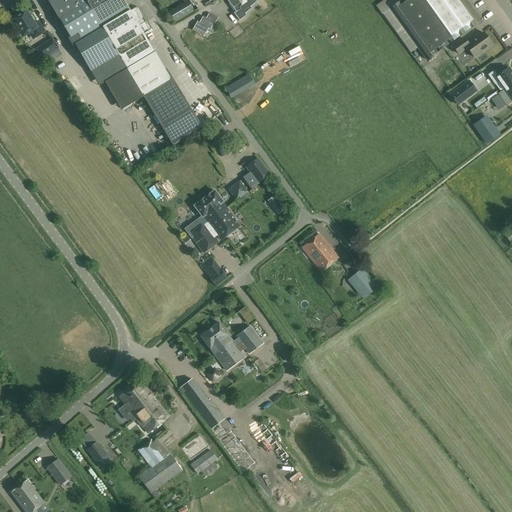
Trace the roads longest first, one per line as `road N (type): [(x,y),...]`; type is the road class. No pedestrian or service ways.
road 1 (residential): [(309,217),(146,0)]
road 2 (unclassified): [(125,349),(111,313),(0,162)]
road 3 (unclassified): [(0,475),(114,376),(125,349)]
